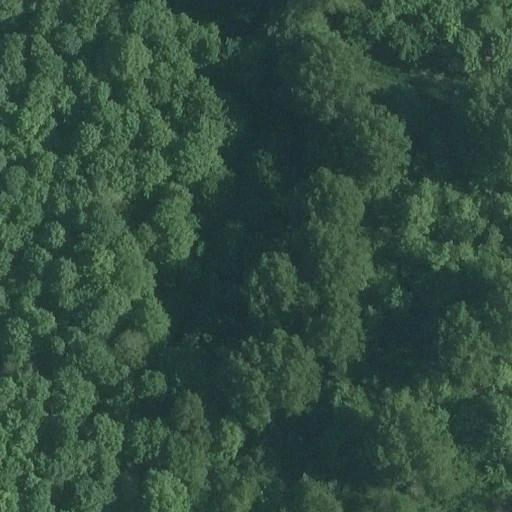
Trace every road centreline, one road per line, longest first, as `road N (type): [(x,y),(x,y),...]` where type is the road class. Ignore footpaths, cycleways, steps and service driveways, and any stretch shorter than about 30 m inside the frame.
road 1 (track): [(348,0),(199,511)]
road 2 (track): [(511,99),(198,0)]
